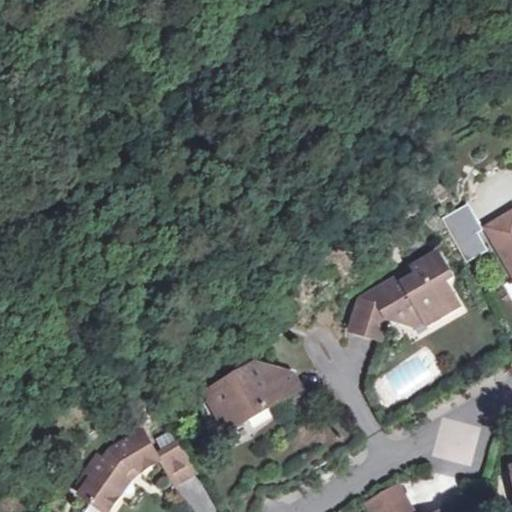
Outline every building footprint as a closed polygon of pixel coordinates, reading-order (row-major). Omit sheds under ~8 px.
[(464,262),(488,250),(466,206),(443,217),(464,262)] [(511,214),(487,229),(511,272),(511,214)] [(405,284),(402,279),(361,303),(353,330),(356,336),(380,342),(386,321),(402,324),(419,313),(426,324),(427,326),(457,308),(445,286),(448,275),(437,256),(415,269),(414,272),(418,277),(405,284)] [(418,277),(414,272),(402,279),(405,284),(418,277)] [(419,313),(402,324),(418,328),(426,324),(419,313)] [(228,422),(235,435),(246,429),(247,431),(269,419),(268,418),(291,405),(297,387),(257,375),(204,403),(211,417),(228,422)] [(228,422),(211,417),(224,441),(235,435),(228,422)] [(128,475),(133,480),(154,468),(167,491),(191,478),(171,445),(148,460),(135,436),(111,453),(103,462),(99,467),(95,463),(84,479),(89,482),(76,500),(93,511),(108,511),(117,500),(127,486),(122,481),(128,475)] [(450,477),(481,486),(489,458),(457,450),(450,477)] [(122,481),(127,486),(133,480),(128,475),(122,481)] [(388,511),(449,511),(445,505),(433,511),(409,511),(404,503),(388,511)]
